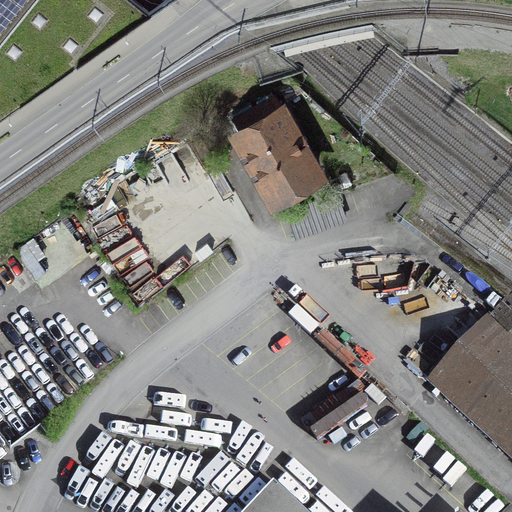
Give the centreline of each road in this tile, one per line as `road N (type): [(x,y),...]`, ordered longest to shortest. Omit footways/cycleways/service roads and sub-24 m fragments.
road 1 (unclassified): [(38,511),(65,455),(110,400),(289,267)]
road 2 (tertiary): [(0,163),(235,0)]
